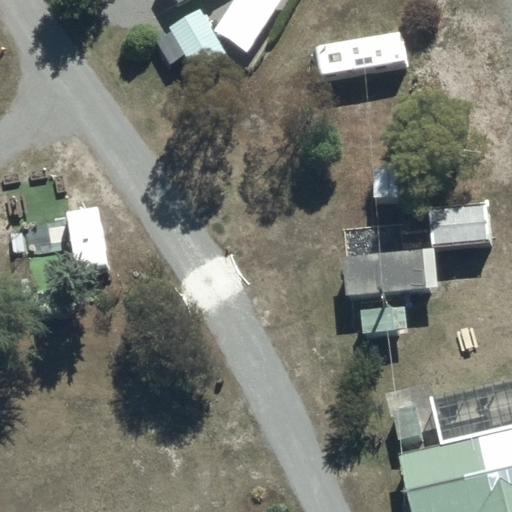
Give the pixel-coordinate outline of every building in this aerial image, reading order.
[(161,0),(166,10),(184,0),(161,0)] [(482,0),(449,0),(461,44),(492,35),(482,0)] [(205,19),(172,37),(199,86),(232,69),(205,19)] [(391,88),(335,92),(340,159),(396,155),(391,88)] [(415,173),(378,174),(379,238),(416,237),(415,173)] [(39,251),(51,286),(113,265),(101,229),(39,251)] [(410,311),(410,306),(442,305),(441,276),(426,277),(426,266),(349,270),(351,308),(366,308),(366,312),(410,311)] [(437,453),(396,462),(406,511),(511,511),(511,377),(425,397),(437,453)]
